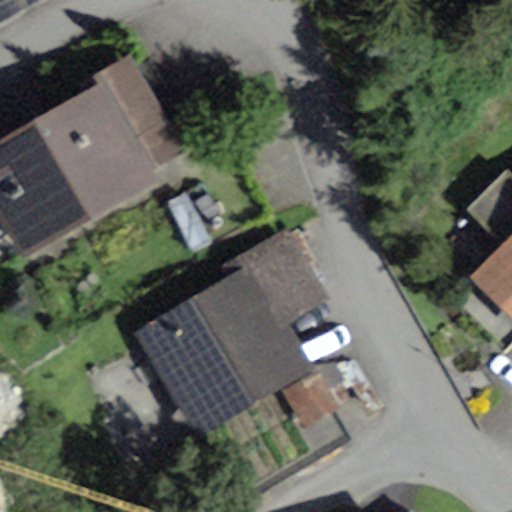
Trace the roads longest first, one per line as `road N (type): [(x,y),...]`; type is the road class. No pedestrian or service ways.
road 1 (residential): [(259,0),(315,92),(369,296),(433,429)]
road 2 (residential): [(299,511),(433,429)]
